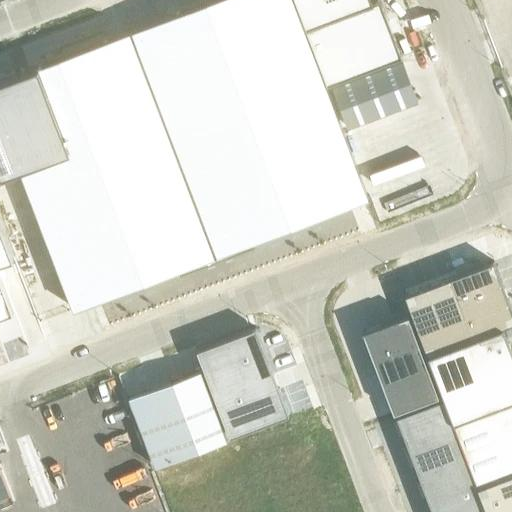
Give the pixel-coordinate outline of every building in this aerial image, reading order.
[(112,37),(0,80),(0,171),(1,174),(20,167),(74,308),(178,268),(179,272),(182,271),(252,244),(255,243),(253,239),(368,196),(293,0),(210,0),(168,16),(112,37)] [(295,0),(306,28),(378,0),(374,0),(373,1),(372,0),(295,0)] [(380,0),(378,0),(306,28),(327,83),(402,55),(380,0)] [(402,60),(333,86),(348,126),(417,100),(402,60)] [(0,316),(13,311),(0,276),(0,261),(14,256),(0,220),(0,316)] [(493,260),(449,277),(457,297),(501,280),(493,260)] [(449,277),(427,285),(449,345),(472,337),(464,317),(457,297),(449,277)] [(501,280),(457,297),(464,317),(508,300),(501,280)] [(427,285),(404,294),(427,354),(449,345),(427,285)] [(511,309),(508,300),(464,317),(472,337),(502,325),(502,326),(511,321),(511,309)] [(398,317),(362,330),(362,332),(363,332),(394,412),(439,394),(408,314),(399,318),(398,317)] [(449,345),(427,354),(443,397),(444,397),(453,421),(511,398),(511,350),(502,326),(502,325),(472,337),(449,345)] [(256,326),(197,349),(229,435),(289,413),(256,326)] [(201,371),(129,398),(155,466),(227,439),(201,371)] [(443,397),(397,415),(433,511),(487,511),(477,485),(453,421),(444,397),(443,397)] [(511,398),(453,421),(477,485),(511,471),(511,398)] [(0,468),(0,506),(13,501),(0,468)] [(511,471),(477,485),(487,511),(502,511),(511,508),(511,471)]
